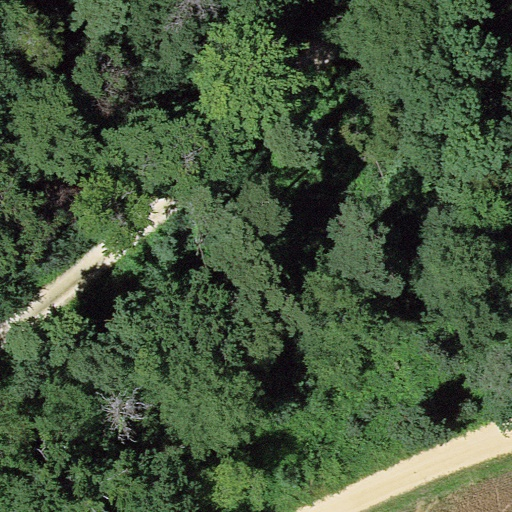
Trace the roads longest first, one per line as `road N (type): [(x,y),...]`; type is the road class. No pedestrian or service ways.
road 1 (track): [(389,0),(0,334)]
road 2 (track): [(319,511),(511,432)]
